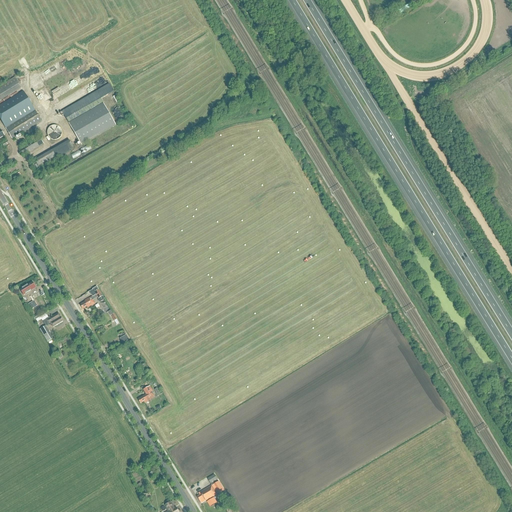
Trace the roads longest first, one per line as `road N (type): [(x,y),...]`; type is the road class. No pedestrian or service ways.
road 1 (track): [(511,450),(300,98),(299,90),(316,84),(265,0)]
road 2 (motorway): [(291,0),(511,358)]
road 3 (motorway): [(511,334),(306,0)]
road 4 (secondary): [(192,511),(0,194)]
road 5 (track): [(385,61),(511,269)]
road 6 (track): [(344,0),(380,56),(421,77),(452,71),(475,51),(485,29),(484,0)]
road 7 (track): [(403,126),(333,0)]
